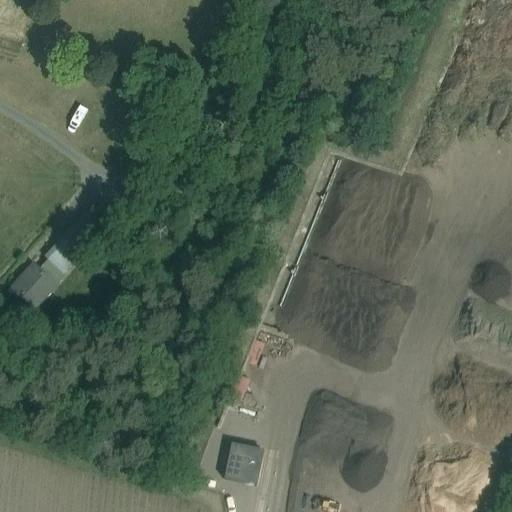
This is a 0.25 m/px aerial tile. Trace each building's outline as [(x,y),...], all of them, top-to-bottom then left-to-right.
[(193,202),(199,182),(180,176),(174,196),(173,199),(192,205),(193,202)] [(171,194),(162,192),(159,202),(169,205),(171,194)] [(34,265),(29,271),(10,291),(32,312),(105,231),(90,217),(85,213),(43,258),(46,261),(38,269),(34,265)] [(102,214),(95,221),(103,228),(110,221),(102,214)] [(231,446),(224,481),(249,486),(251,473),(259,475),(263,453),(231,446)]
